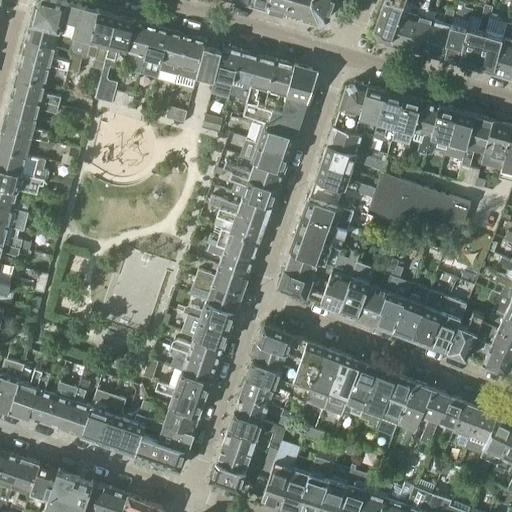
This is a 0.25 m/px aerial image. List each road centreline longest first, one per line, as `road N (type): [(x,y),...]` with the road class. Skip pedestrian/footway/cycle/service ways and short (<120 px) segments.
road 1 (residential): [(259,297),(511,397)]
road 2 (residential): [(341,56),(259,297)]
road 3 (residential): [(341,56),(255,26),(137,0)]
road 4 (residential): [(259,297),(185,491)]
road 5 (residential): [(0,426),(185,491)]
road 6 (residential): [(511,102),(341,56)]
